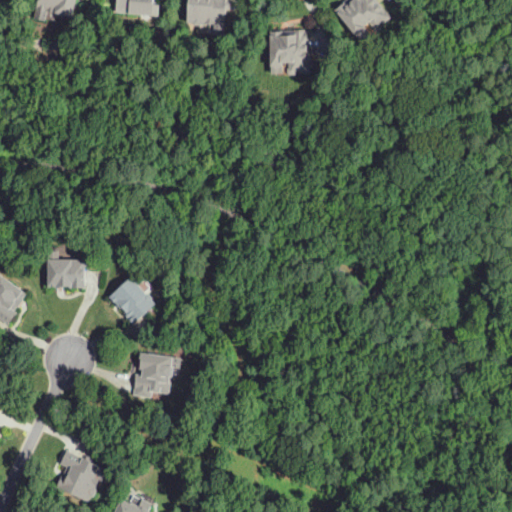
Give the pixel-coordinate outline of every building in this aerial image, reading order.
[(43,0),(78,0),(76,10),(43,1),(43,0)] [(121,0),(156,0),(156,12),(121,7),(121,0)] [(229,0),(228,23),(192,20),(193,0),(229,0)] [(377,0),(392,18),(383,26),(383,29),(380,32),(377,31),(376,29),(376,27),(372,22),(366,27),(368,30),(360,36),(350,23),(347,23),(344,19),(345,16),(340,10),(341,9),(342,6),(344,5),(346,5),(347,4),(346,3),(347,2),(349,0),(377,0)] [(274,43),(275,41),(275,33),(278,33),(278,32),(283,32),(283,33),(284,33),(284,32),(299,32),(307,32),(307,34),(312,34),(313,75),(301,75),(299,77),(295,77),(293,75),(293,72),(294,70),(294,64),(286,64),(286,67),(276,67),(276,50),(274,48),(274,43)] [(86,289),(71,288),(71,286),(65,286),(65,289),(57,288),(57,287),(49,286),(50,251),(60,251),(60,259),(87,260),(86,289)] [(134,324),(125,314),(127,312),(122,306),(120,308),(109,296),(139,270),(147,279),(142,284),(154,297),(154,300),(157,304),(134,324)] [(9,324),(0,317),(0,273),(28,293),(24,299),(25,300),(19,308),(18,307),(16,311),(18,312),(9,324)] [(152,397),(134,394),(137,375),(143,375),(144,370),(141,369),(142,364),(139,363),(141,352),(183,359),(181,369),(174,368),(171,392),(169,393),(153,391),(152,397)] [(77,497),(57,488),(67,466),(62,464),(68,450),(106,468),(97,487),(98,490),(95,497),(92,497),(89,502),(77,497)] [(109,511),(116,499),(117,495),(128,501),(130,501),(140,505),(141,508),(143,509),(145,508),(151,511),(109,511)]
